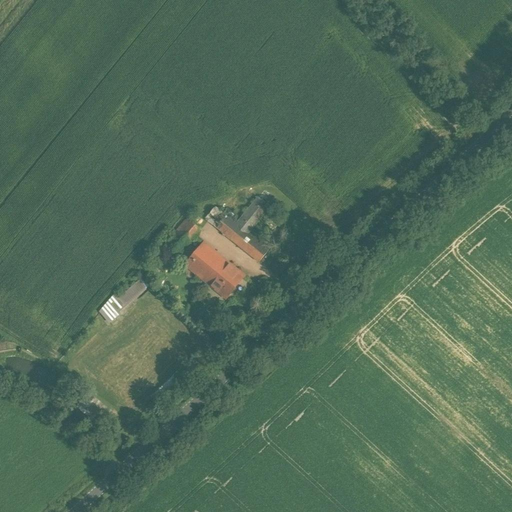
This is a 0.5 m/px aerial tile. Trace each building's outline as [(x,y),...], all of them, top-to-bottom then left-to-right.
[(212,227),(257,265),(266,255),(219,218),(212,227)] [(172,236),(187,249),(202,232),(188,219),(172,236)] [(203,245),(184,268),(204,284),(224,261),(203,245)] [(224,261),(204,284),(224,300),(244,277),(224,261)] [(126,309),(147,291),(140,282),(118,300),(126,309)] [(176,376),(154,394),(160,400),(181,380),(176,376)] [(92,389),(76,410),(102,428),(117,408),(92,389)]
